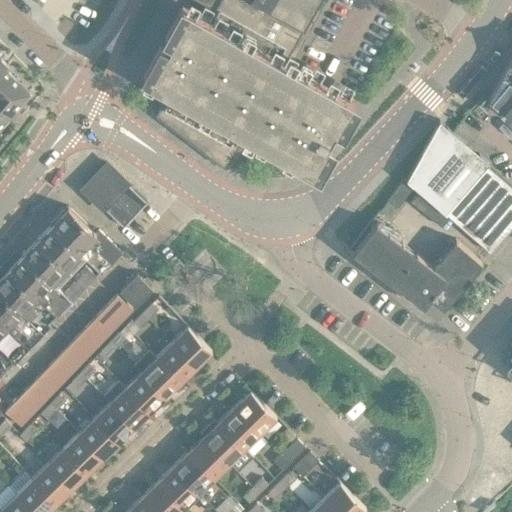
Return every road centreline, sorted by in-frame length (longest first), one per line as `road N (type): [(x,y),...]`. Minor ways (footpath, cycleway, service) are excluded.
road 1 (tertiary): [(280,217),(307,210),(356,171),(480,29)]
road 2 (residential): [(90,511),(249,344)]
road 3 (tertiary): [(280,217),(228,209),(114,124),(86,120)]
road 4 (residential): [(439,374),(298,267)]
road 5 (residential): [(418,508),(459,450),(457,417),(439,374)]
road 6 (residential): [(86,120),(36,42),(0,4)]
road 7 (tertiary): [(0,212),(53,141),(86,120)]
